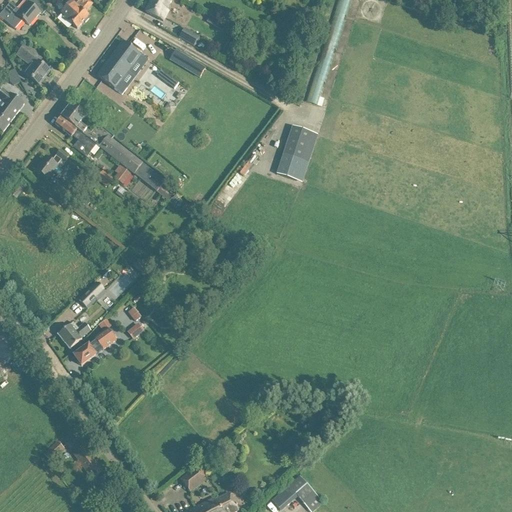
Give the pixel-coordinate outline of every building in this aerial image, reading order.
[(42,5),(35,0),(24,0),(24,1),(27,4),(21,12),(10,3),(0,15),(0,17),(15,30),(23,21),(29,26),(40,13),(37,11),(42,5)] [(93,4),(88,0),(75,0),(73,3),(75,4),(63,17),(77,30),(89,16),(85,13),(93,4)] [(166,11),(172,0),(151,0),(145,12),(163,22),(168,12),(166,11)] [(292,43),(297,28),(286,23),(280,39),(292,43)] [(199,38),(185,29),(180,38),(194,46),(199,38)] [(148,61),(131,48),(123,42),(97,77),(105,83),(114,90),(115,89),(122,95),(148,61)] [(40,57),(32,51),(25,45),(17,56),(32,67),(26,76),(39,86),(49,71),(37,62),(40,57)] [(175,51),(169,62),(198,79),(204,69),(175,51)] [(17,76),(10,79),(11,83),(14,86),(21,82),(17,76)] [(173,80),(169,85),(174,90),(179,84),(173,80)] [(0,131),(3,134),(24,105),(10,94),(10,95),(3,90),(0,93),(0,131)] [(79,124),(86,116),(72,105),(61,118),(75,129),(79,124)] [(97,145),(95,144),(75,129),(61,118),(55,126),(71,139),(73,137),(78,141),(73,148),(86,159),(97,145)] [(99,126),(98,125),(91,134),(79,124),(75,129),(95,144),(97,145),(157,193),(165,183),(112,141),(114,138),(99,126)] [(293,128),(284,156),(303,163),(313,134),(293,128)] [(65,163),(69,158),(60,151),(52,162),(46,158),(36,171),(48,180),(58,166),(61,169),(65,163)] [(96,180),(107,188),(113,180),(103,171),(96,180)] [(139,261),(132,267),(141,276),(148,270),(139,261)] [(96,285),(79,302),(87,311),(104,294),(96,285)] [(128,313),(136,323),(141,318),(134,309),(128,313)] [(116,341),(113,337),(111,334),(115,331),(111,326),(107,320),(98,326),(103,332),(95,338),(87,344),(88,346),(74,356),(81,366),(96,356),(93,351),(100,347),(103,351),(116,341)] [(90,331),(89,329),(94,325),(90,321),(85,325),(78,330),(73,323),(70,326),(58,336),(70,351),(82,340),(81,339),(90,331)] [(128,333),(133,340),(144,332),(138,324),(128,333)] [(0,375),(0,396),(9,390),(0,375)] [(102,472),(77,437),(67,445),(93,479),(102,472)] [(64,449),(58,443),(44,456),(50,462),(64,449)] [(208,481),(203,476),(210,471),(205,463),(198,469),(198,468),(181,481),(191,494),(208,481)] [(99,480),(107,489),(112,485),(104,476),(99,480)] [(300,477),(288,487),(310,511),(313,511),(323,504),(300,477)] [(215,499),(188,511),(238,511),(229,494),(216,500),(215,499)]
